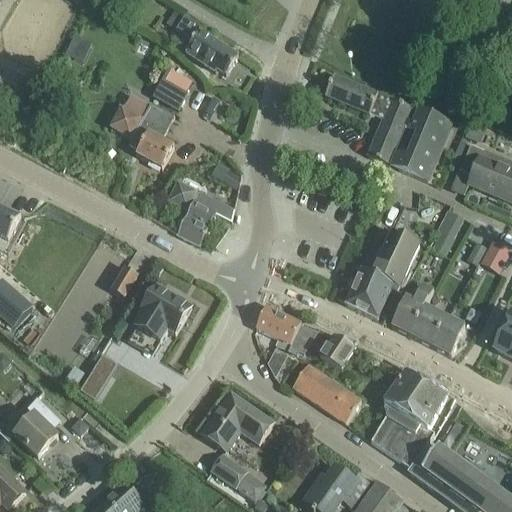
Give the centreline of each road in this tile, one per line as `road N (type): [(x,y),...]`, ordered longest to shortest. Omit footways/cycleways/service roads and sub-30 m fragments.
road 1 (secondary): [(511,414),(282,292),(246,284)]
road 2 (residential): [(246,284),(269,123),(312,0)]
road 3 (secondary): [(246,284),(0,158)]
road 4 (residential): [(438,511),(221,354)]
road 5 (unclassified): [(58,511),(140,447),(221,354)]
